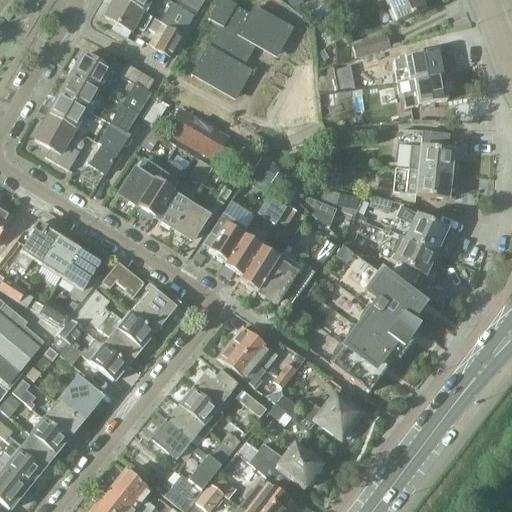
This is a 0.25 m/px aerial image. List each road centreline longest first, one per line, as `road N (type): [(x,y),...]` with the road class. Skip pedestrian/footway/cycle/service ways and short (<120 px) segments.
road 1 (residential): [(0,166),(206,297),(210,309),(56,511)]
road 2 (tertiary): [(372,511),(511,334)]
road 3 (residential): [(0,130),(76,0)]
